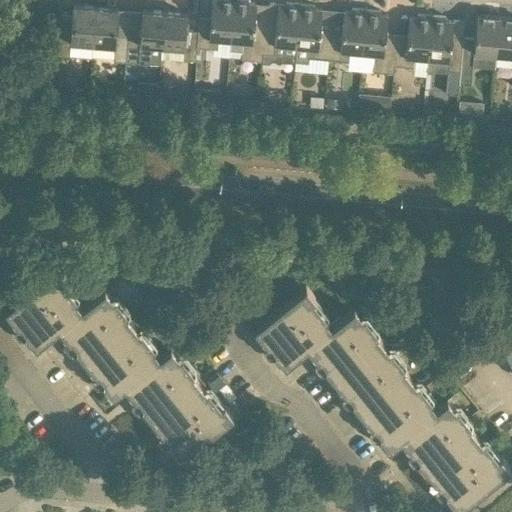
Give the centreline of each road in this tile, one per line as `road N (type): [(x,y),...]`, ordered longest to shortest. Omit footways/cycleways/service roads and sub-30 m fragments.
road 1 (secondary): [(511,217),(0,171)]
road 2 (residential): [(389,511),(216,323)]
road 3 (residential): [(130,501),(0,345)]
road 4 (residential): [(130,501),(41,491),(0,503)]
